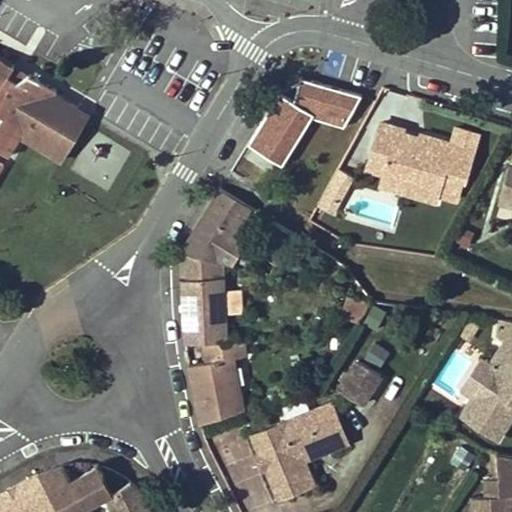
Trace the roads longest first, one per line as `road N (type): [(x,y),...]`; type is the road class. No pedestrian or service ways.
road 1 (residential): [(265,44),(99,319)]
road 2 (residential): [(212,511),(182,447),(114,404)]
road 3 (residential): [(98,417),(159,466),(182,511)]
road 4 (residential): [(99,319),(58,314),(28,332),(18,383)]
